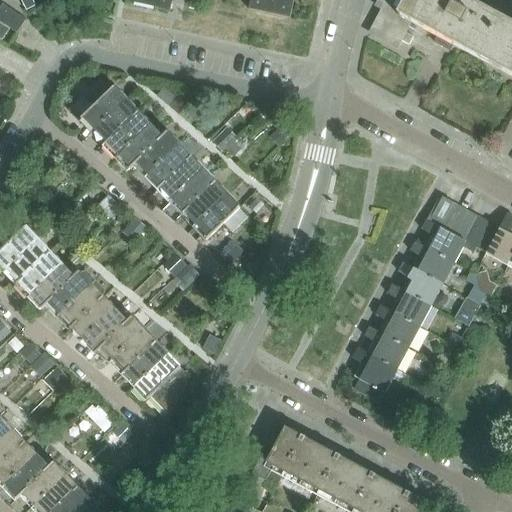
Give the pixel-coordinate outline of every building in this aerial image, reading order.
[(133,0),(133,4),(169,12),(171,0),(250,0),(248,10),(260,13),(289,19),(293,0),(133,0)] [(380,0),(378,6),(384,9),(371,33),(396,47),(406,28),(409,23),(420,0),(380,0)] [(491,66),(511,25),(475,6),(476,5),(467,0),(420,0),(409,23),(491,66)] [(0,11),(0,21),(19,34),(27,22),(3,7),(0,11)] [(491,66),(511,77),(511,25),(491,66)] [(81,120),(93,133),(126,101),(113,88),(81,120)] [(138,114),(126,101),(93,133),(105,146),(138,114)] [(150,126),(138,114),(105,146),(117,158),(150,126)] [(161,138),(150,126),(117,158),(129,170),(161,138)] [(166,133),(161,138),(129,170),(130,171),(135,166),(147,178),(179,146),(166,133)] [(147,178),(159,190),(191,159),(179,146),(147,178)] [(159,190),(171,202),(203,171),(191,159),(159,190)] [(215,183),(203,171),(171,202),(183,215),(215,183)] [(183,215),(195,227),(227,196),(215,183),(183,215)] [(227,196),(195,227),(208,240),(240,209),(227,196)] [(426,221),(441,229),(454,205),(440,197),(426,221)] [(454,205),(441,229),(443,230),(443,231),(455,238),(468,213),(454,205)] [(479,218),(468,213),(455,238),(465,243),(479,218)] [(511,217),(507,215),(500,230),(486,255),(509,267),(511,260),(511,235),(511,233),(511,217)] [(479,218),(465,243),(476,249),(489,224),(479,218)] [(429,251),(454,264),(465,243),(455,238),(443,231),(443,230),(441,229),(426,221),(421,231),(435,240),(429,251)] [(489,224),(476,249),(486,255),(500,230),(489,224)] [(0,266),(6,272),(38,241),(25,228),(0,252),(0,266)] [(18,285),(50,253),(38,241),(6,272),(18,285)] [(417,272),(443,286),(454,264),(429,251),(415,243),(410,252),(423,261),(417,272)] [(62,266),(50,253),(18,285),(30,297),(62,266)] [(406,293),(431,307),(443,286),(417,272),(403,265),(399,273),(412,282),(406,293)] [(74,277),(62,266),(30,297),(42,310),(74,277)] [(91,286),(79,272),(47,305),(59,317),(91,286)] [(71,329),(103,298),(91,286),(59,317),(71,329)] [(431,307),(406,293),(392,286),(387,295),(400,304),(395,315),(420,328),(431,307)] [(115,310),(103,298),(71,329),(83,342),(115,310)] [(384,322),(378,333),(409,350),(420,328),(395,315),(380,307),(376,316),(384,322)] [(115,310),(83,342),(95,354),(133,318),(132,317),(127,322),(115,310)] [(133,318),(95,354),(96,355),(101,350),(112,362),(145,330),(133,318)] [(16,333),(6,323),(0,328),(0,336),(6,343),(16,333)] [(378,346),(372,357),(397,371),(409,350),(378,333),(369,328),(364,337),(378,346)] [(157,343),(145,330),(112,362),(124,374),(157,343)] [(220,342),(210,336),(204,349),(214,354),(220,342)] [(169,355),(157,343),(124,374),(136,386),(169,355)] [(38,356),(30,348),(23,355),(31,363),(38,356)] [(397,371),(372,357),(358,350),(353,359),(366,368),(359,380),(385,394),(397,371)] [(36,362),(46,373),(54,365),(44,355),(36,362)] [(169,355),(136,386),(149,399),(152,397),(170,416),(191,375),(187,371),(182,373),(179,370),(181,368),(169,355)] [(67,379),(57,369),(50,376),(59,386),(67,379)] [(0,444),(13,432),(1,419),(0,420),(0,444)] [(421,511),(427,503),(287,428),(269,462),(261,458),(253,474),(266,481),(274,467),(358,511),(421,511)] [(0,468),(25,444),(13,432),(0,444),(0,468)] [(0,468),(0,483),(4,488),(37,457),(25,444),(0,468)] [(4,488),(16,500),(54,464),(53,463),(48,468),(37,457),(4,488)] [(22,496),(33,508),(66,476),(54,464),(16,500),(17,501),(22,496)] [(33,508),(37,511),(53,511),(78,489),(66,476),(33,508)] [(78,511),(90,501),(78,489),(53,511),(78,511)] [(100,511),(90,501),(78,511),(100,511)]
